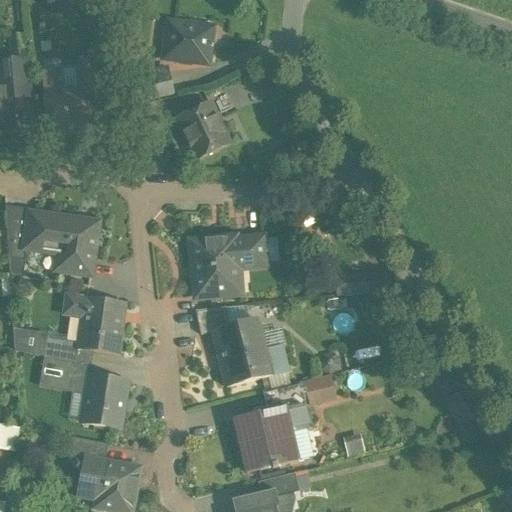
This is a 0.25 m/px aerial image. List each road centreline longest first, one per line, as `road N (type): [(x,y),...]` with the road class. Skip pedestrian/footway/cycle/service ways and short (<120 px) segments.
road 1 (residential): [(179,511),(141,192)]
road 2 (residential): [(358,186),(511,430)]
road 3 (residential): [(358,186),(311,195),(141,192)]
road 4 (residential): [(295,0),(292,51),(358,186)]
road 5 (residential): [(141,192),(113,180),(0,169)]
